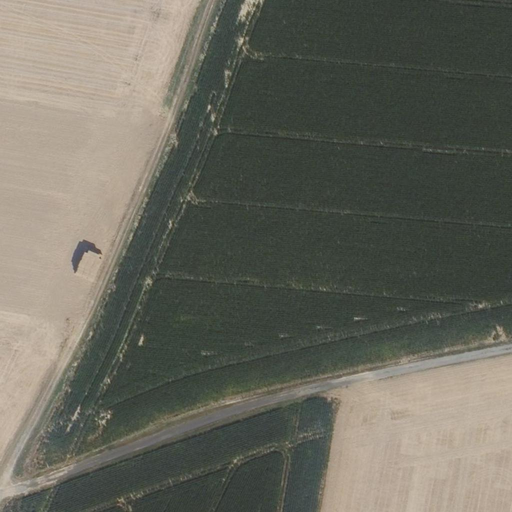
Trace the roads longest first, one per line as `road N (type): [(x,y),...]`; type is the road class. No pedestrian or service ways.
road 1 (track): [(218,0),(138,197),(0,488)]
road 2 (track): [(0,495),(289,394),(511,347)]
